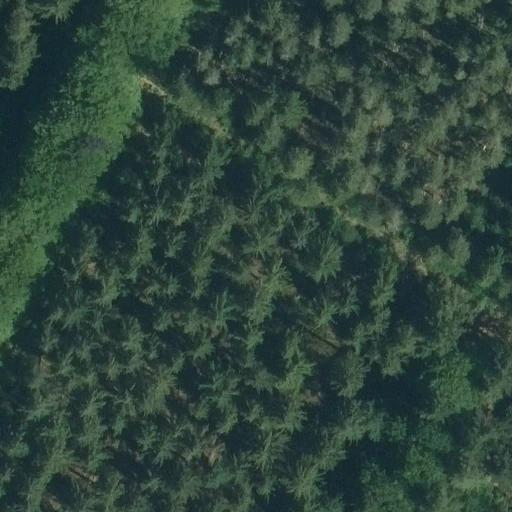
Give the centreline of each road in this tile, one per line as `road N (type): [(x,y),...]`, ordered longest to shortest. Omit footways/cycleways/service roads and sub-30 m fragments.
road 1 (track): [(144,0),(0,257)]
road 2 (track): [(335,511),(457,287)]
